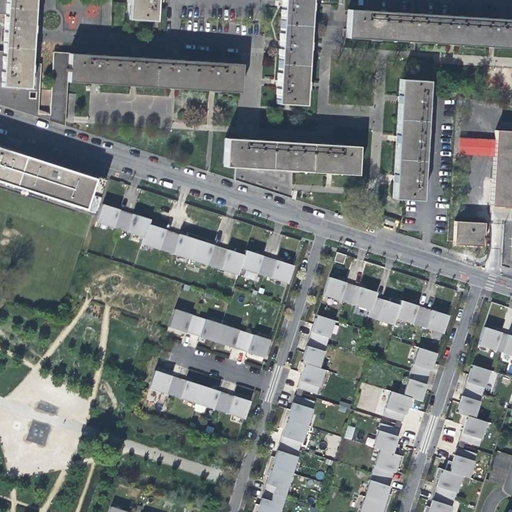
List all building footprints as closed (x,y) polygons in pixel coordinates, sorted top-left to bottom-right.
[(0,47),(0,99),(9,100),(9,104),(23,105),(24,89),(33,89),(34,71),(25,70),(26,50),(28,20),(29,0),(0,0),(0,10),(4,11),(1,48),(0,47)] [(153,20),(154,0),(125,0),(124,18),(153,20)] [(280,0),(280,3),(279,23),(308,25),(309,0),(280,0)] [(369,38),(392,40),(393,12),(347,9),(345,37),(369,38)] [(413,41),(431,42),(433,14),(393,12),(392,40),(413,41)] [(453,44),(471,45),(473,17),(433,14),(431,42),(453,44)] [(489,46),(510,48),(511,20),(473,17),(471,45),(489,46)] [(278,42),(277,63),(305,64),(308,25),(279,23),(278,42)] [(66,53),(26,50),(25,70),(34,71),(33,89),(24,89),(23,105),(9,104),(9,100),(0,99),(0,104),(61,124),(62,116),(46,115),(49,77),(42,76),(43,62),(44,53),(63,55),(66,55),(66,53)] [(46,115),(62,116),(64,81),(66,55),(63,55),(44,53),(43,62),(42,76),(49,77),(46,115)] [(91,83),(111,84),(113,56),(66,53),(66,55),(64,81),(91,83)] [(153,58),(113,56),(111,84),(131,85),(151,87),(153,58)] [(192,61),(153,58),(151,87),(172,88),(176,88),(191,89),(192,61)] [(239,64),(192,61),(191,89),(207,90),(211,90),(237,92),(239,64)] [(302,104),(305,64),(277,63),(275,79),(274,103),(302,104)] [(397,92),(395,118),(423,120),(426,80),(398,79),(397,92)] [(394,133),(392,158),(420,160),(423,120),(395,118),(394,133)] [(511,206),(511,131),(495,130),(494,140),(493,158),(490,206),(511,206)] [(246,168),(267,169),(269,140),(223,138),(221,166),(246,168)] [(458,156),(493,158),(494,140),(459,139),(458,156)] [(285,170),(306,171),(308,143),(269,140),(267,169),(285,170)] [(355,146),(308,143),(306,171),(330,173),(354,174),(355,146)] [(0,144),(0,180),(94,210),(95,207),(103,182),(105,177),(78,170),(58,163),(0,144)] [(417,199),(420,160),(392,158),(391,175),(389,197),(417,199)] [(120,230),(126,212),(102,204),(96,222),(120,230)] [(150,219),(126,212),(120,230),(143,237),(149,220),(150,219)] [(159,223),(149,220),(143,237),(141,244),(165,251),(172,232),(158,227),(159,223)] [(452,243),(480,245),(481,223),(453,221),(452,243)] [(186,236),(172,232),(165,251),(189,259),(197,236),(187,233),(186,236)] [(207,239),(197,236),(189,259),(213,267),(220,247),(205,243),(207,239)] [(234,252),(220,247),(213,267),(237,274),(237,275),(239,268),(245,251),(244,251),(235,248),(234,252)] [(269,258),(245,250),(244,251),(245,251),(239,268),(263,275),(269,258)] [(346,255),(336,252),(333,261),(343,264),(346,255)] [(293,265),(269,258),(263,275),(287,283),(293,265)] [(241,269),(239,276),(256,280),(258,274),(241,269)] [(352,285),(328,277),(322,294),(346,302),(352,285)] [(376,292),(352,285),(346,302),(370,310),(374,297),(375,297),(376,292)] [(388,301),(375,297),(374,297),(370,310),(370,311),(368,317),(392,325),(393,325),(395,318),(394,318),(400,301),(399,301),(389,298),(388,301)] [(424,308),(400,300),(399,301),(400,301),(394,318),(395,318),(418,326),(424,308)] [(448,315),(424,308),(418,326),(442,333),(448,315)] [(197,317),(173,309),(168,327),(192,334),(197,317)] [(334,320),(316,314),(308,339),(326,344),(334,320)] [(221,324),(197,317),(192,334),(215,342),(221,324)] [(245,332),(221,324),(215,342),(239,350),(245,332)] [(500,332),(483,327),(477,345),(502,352),(507,334),(500,332)] [(269,340),(245,332),(239,350),(263,357),(269,340)] [(511,335),(507,334),(502,352),(511,355),(511,335)] [(326,344),(308,339),(300,362),(301,362),(318,368),(326,344)] [(428,377),(436,353),(418,347),(418,348),(410,371),(428,377)] [(318,368),(301,362),(298,372),(301,373),(297,387),(316,394),(324,370),(318,368)] [(481,394),(489,370),(471,364),(463,389),(481,394)] [(178,378),(154,370),(148,388),(172,395),(178,378)] [(420,401),(428,377),(410,371),(402,395),(414,399),(413,399),(420,401)] [(201,385),(178,378),(172,395),(196,403),(201,385)] [(225,393),(201,385),(196,403),(220,411),(225,393)] [(474,418),(481,394),(463,389),(456,412),(463,415),(463,414),(474,418)] [(414,399),(402,395),(390,391),(382,415),(402,421),(406,407),(410,408),(413,399),(414,399)] [(249,401),(225,393),(220,411),(244,418),(249,401)] [(306,425),(314,402),(294,395),(290,409),(286,408),(283,418),(306,425)] [(474,418),(463,414),(463,415),(460,424),(464,425),(459,440),(478,446),(486,422),(474,418)] [(298,449),(306,425),(283,418),(280,427),(283,429),(279,443),(298,449)] [(44,446),(51,426),(33,419),(26,439),(44,446)] [(396,454),(399,445),(395,443),(399,429),(380,423),(372,447),(379,449),(396,454)] [(351,439),(355,427),(347,425),(344,437),(351,439)] [(298,449),(279,443),(274,456),(271,456),(267,465),(291,473),(298,449)] [(468,478),(476,454),(456,447),(452,461),(448,460),(445,470),(461,475),(461,476),(468,478)] [(403,456),(396,454),(379,449),(371,473),(391,479),(396,465),(400,466),(403,456)] [(487,478),(501,482),(510,455),(511,454),(496,449),(487,478)] [(283,497),(291,473),(267,465),(264,475),(268,476),(263,491),(283,497)] [(461,475),(445,470),(438,468),(435,477),(438,478),(436,484),(437,484),(434,493),(453,499),(461,476),(461,475)] [(387,493),(391,479),(371,473),(364,496),(387,504),(390,494),(387,493)] [(277,511),(283,497),(263,491),(259,504),(255,503),(252,511),(277,511)] [(449,511),(453,499),(434,493),(429,507),(426,505),(423,511),(449,511)] [(384,511),(387,504),(364,496),(358,511),(384,511)]
